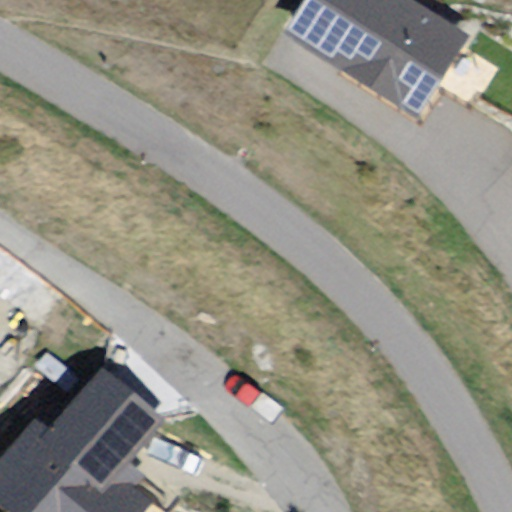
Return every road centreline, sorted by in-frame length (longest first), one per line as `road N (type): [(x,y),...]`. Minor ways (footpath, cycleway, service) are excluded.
road 1 (tertiary): [(498,511),(425,380),(370,304),(300,236),(0,45)]
road 2 (residential): [(317,78),(459,183),(511,248)]
